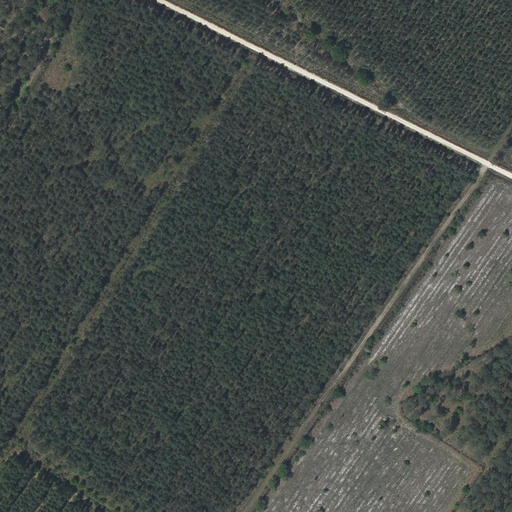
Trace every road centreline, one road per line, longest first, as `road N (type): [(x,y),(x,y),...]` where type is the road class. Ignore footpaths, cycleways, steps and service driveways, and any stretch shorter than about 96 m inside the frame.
road 1 (track): [(488,162),(243,511)]
road 2 (track): [(161,0),(511,174)]
